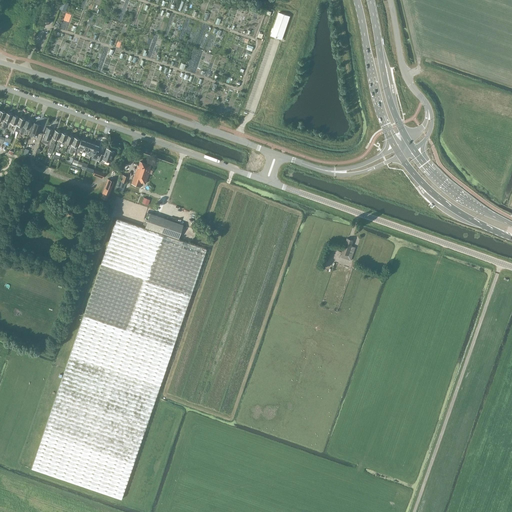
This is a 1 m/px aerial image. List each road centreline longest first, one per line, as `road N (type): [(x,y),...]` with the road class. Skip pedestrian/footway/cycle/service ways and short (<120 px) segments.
road 1 (track): [(43,23),(237,89),(256,41),(139,0)]
road 2 (unclassified): [(267,181),(0,87)]
road 3 (unclassified): [(275,154),(12,65)]
road 4 (track): [(415,511),(501,264)]
road 5 (unclassified): [(511,267),(267,181)]
road 6 (primary): [(357,0),(378,106),(395,148)]
road 7 (primary): [(407,140),(387,91),(369,0)]
road 8 (primary): [(399,155),(438,197),(511,237)]
road 9 (primary): [(511,225),(461,198),(413,148)]
road 10 (unclassified): [(390,0),(404,73),(429,113)]
